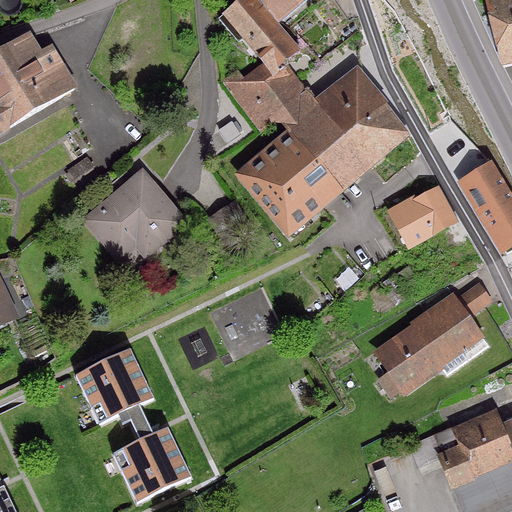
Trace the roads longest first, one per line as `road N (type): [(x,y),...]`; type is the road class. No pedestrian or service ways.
road 1 (residential): [(511,303),(385,76),(358,0)]
road 2 (tertiary): [(511,129),(450,0)]
